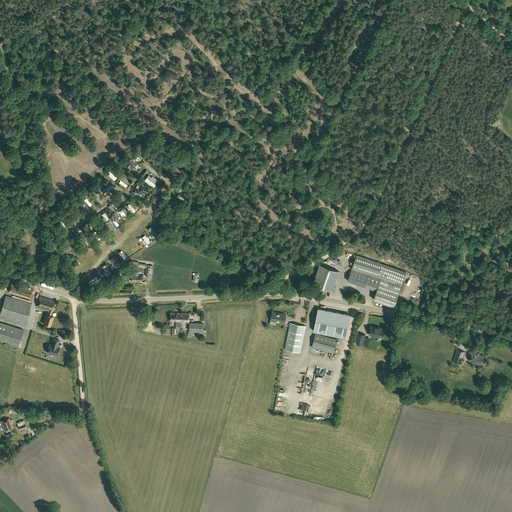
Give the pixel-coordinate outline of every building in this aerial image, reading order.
[(146,236),(144,238),(145,239),(142,241),(147,246),(151,243),(146,236)] [(373,299),(394,306),(406,271),(356,254),(347,280),(376,290),(373,299)] [(337,270),(317,264),(312,284),(327,288),(327,289),(332,291),(334,285),(333,285),(337,270)] [(11,282),(8,292),(30,298),(33,289),(11,282)] [(5,295),(0,312),(0,317),(24,325),(31,303),(5,295)] [(43,324),(50,326),(53,316),(51,315),(55,301),(39,296),(36,307),(49,310),(47,314),(46,314),(43,324)] [(314,331),(346,337),(350,315),(318,309),(314,331)] [(284,323),(286,314),(272,312),(270,320),(284,323)] [(179,313),(170,313),(170,321),(178,321),(178,322),(189,323),(189,313),(179,313)] [(23,329),(0,322),(0,341),(18,347),(23,329)] [(204,337),(205,323),(190,322),(189,332),(188,332),(188,336),(193,336),(193,333),(199,334),(199,336),(204,337)] [(305,326),(290,323),(285,349),(300,352),(305,326)] [(385,328),(371,326),(369,335),(383,338),(385,328)] [(337,339),(316,333),(312,347),(334,353),(337,339)] [(358,333),(356,344),(364,345),(366,335),(358,333)] [(59,340),(53,338),(50,345),(49,345),(47,352),(57,355),(59,347),(57,347),(59,340)] [(463,357),(464,352),(457,349),(453,361),(460,364),(462,357),(463,357)] [(481,364),(484,356),(477,354),(477,353),(472,351),(469,360),(481,364)] [(12,420),(10,421),(10,418),(1,422),(4,431),(13,428),(11,423),(13,422),(12,420)] [(28,430),(24,420),(17,423),(20,430),(24,429),(25,431),(28,430)]
